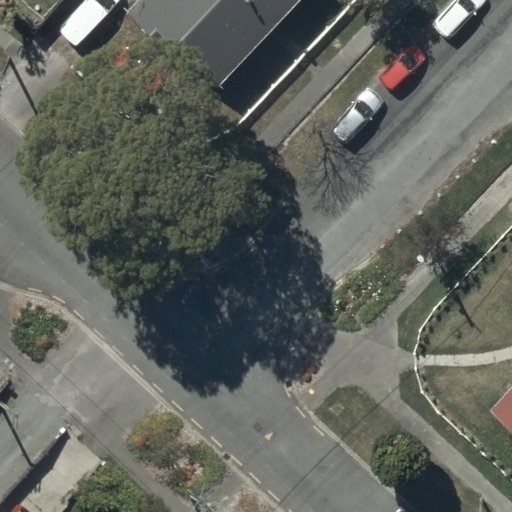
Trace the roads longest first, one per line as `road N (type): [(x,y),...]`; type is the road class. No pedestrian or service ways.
road 1 (residential): [(511,26),(192,364)]
road 2 (residential): [(0,186),(192,364)]
road 3 (residential): [(192,364),(349,511)]
